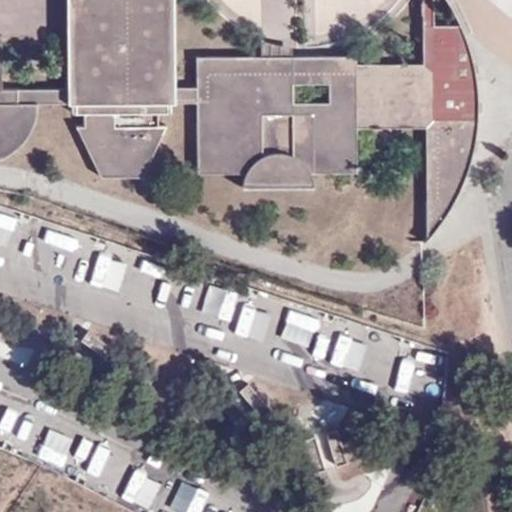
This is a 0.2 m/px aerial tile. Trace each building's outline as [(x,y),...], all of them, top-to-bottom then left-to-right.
[(68,0),(69,86),(68,103),(77,102),(76,112),(169,112),(169,102),(178,102),(177,87),(177,0),(68,0)] [(424,0),(425,25),(434,25),(434,0),(444,0),(450,7),(462,25),(468,36),(470,32),(463,11),(457,0),(424,0)] [(200,57),(199,87),(177,87),(178,102),(199,101),(199,166),(243,166),(244,188),(313,189),(314,166),(358,166),(358,129),(427,128),(428,234),(449,211),(461,191),(470,169),(476,148),(480,127),(482,104),(481,84),(475,58),(468,36),(462,25),(434,25),(425,25),(425,64),(357,65),(357,56),(200,57)] [(68,103),(69,86),(31,88),(0,88),(0,155),(2,155),(12,150),(24,138),(31,126),(35,115),(37,104),(68,103)] [(144,175),(175,112),(169,112),(76,112),(73,112),(102,175),(144,175)] [(20,436),(27,412),(16,409),(9,432),(20,436)] [(66,433),(34,423),(24,453),(56,463),(66,433)] [(74,443),(69,464),(83,467),(88,446),(74,443)] [(97,446),(85,473),(114,485),(126,459),(97,446)] [(152,511),(170,511),(180,491),(150,476),(136,505),(152,511)]
